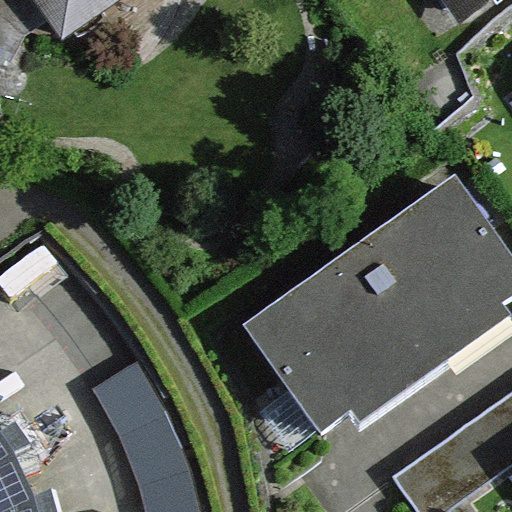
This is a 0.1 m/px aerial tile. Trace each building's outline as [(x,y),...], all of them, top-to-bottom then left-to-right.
[(26,0),(62,51),(136,0),(26,0)] [(427,0),(432,6),(439,1),(460,31),(505,0),(427,0)] [(511,277),(453,193),(246,338),(320,444),(353,421),(366,439),(508,339),(497,324),(511,313),(511,277)] [(140,370),(95,395),(124,452),(140,495),(145,511),(199,511),(189,475),(167,423),(140,370)] [(416,511),(454,511),(511,469),(511,397),(395,484),(416,511)] [(0,511),(31,511),(0,462),(0,511)]
